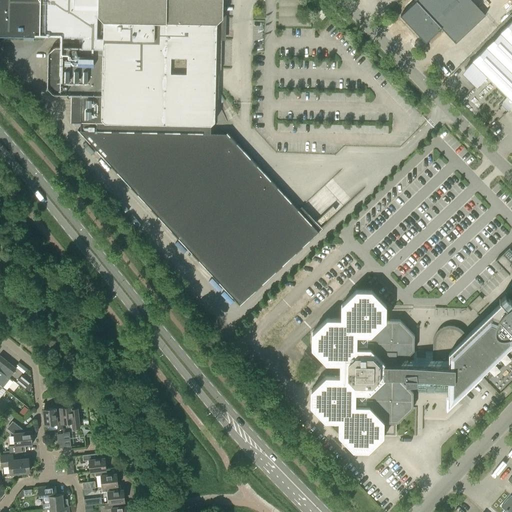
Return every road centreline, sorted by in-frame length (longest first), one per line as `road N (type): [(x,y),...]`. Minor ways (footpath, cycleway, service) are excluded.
road 1 (secondary): [(258,452),(0,132)]
road 2 (secondary): [(0,149),(197,392),(258,452)]
road 3 (unknown): [(448,108),(391,158),(327,163),(288,177),(244,137),(237,7),(243,0)]
road 4 (unclassified): [(511,174),(342,0)]
road 5 (residential): [(43,480),(34,368),(0,335)]
road 6 (unclassified): [(416,511),(511,411)]
